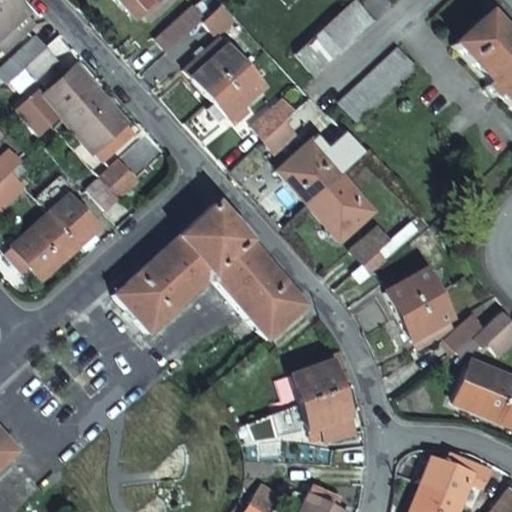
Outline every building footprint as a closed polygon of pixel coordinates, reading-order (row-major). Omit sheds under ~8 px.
[(10,0),(0,0),(0,34),(4,31),(14,42),(32,26),(10,0)] [(118,0),(136,19),(147,10),(157,0),(118,0)] [(157,0),(147,10),(154,17),(172,0),(157,0)] [(311,77),(370,24),(351,4),(293,56),(311,77)] [(188,35),(204,20),(193,8),(156,41),(166,54),(174,47),(188,35)] [(230,24),(218,10),(203,24),(215,37),(230,24)] [(511,48),(484,19),(451,49),(486,86),(483,90),(493,101),(497,97),(511,112),(511,48)] [(4,31),(0,34),(0,53),(14,42),(4,31)] [(0,67),(0,80),(4,84),(23,67),(43,49),(34,38),(0,67)] [(194,59),(203,69),(224,50),(216,41),(215,40),(194,59)] [(43,49),(23,67),(34,80),(54,62),(43,49)] [(261,90),(243,71),(224,50),(203,69),(190,80),(209,101),(227,121),(231,118),(242,107),(261,90)] [(396,52),(337,105),(356,126),(415,73),(396,52)] [(181,71),(190,80),(203,69),(194,59),(181,71)] [(92,155),(94,153),(112,137),(124,125),(105,104),(73,69),(41,98),(58,117),(92,155)] [(250,131),(261,143),(275,131),(291,117),(281,106),(272,114),(270,113),(250,131)] [(242,107),(231,118),(237,124),(248,114),(242,107)] [(275,131),(261,143),(268,151),(282,137),(275,131)] [(112,137),(94,153),(100,160),(113,148),(111,146),(116,142),(112,137)] [(307,210),(340,179),(309,144),(276,175),(307,210)] [(0,179),(7,172),(16,165),(5,153),(0,157),(0,179)] [(96,166),(91,171),(118,200),(136,183),(117,163),(104,175),(96,166)] [(372,214),(340,179),(307,210),(338,244),(372,214)] [(102,212),(115,202),(97,182),(85,192),(102,212)] [(39,281),(61,262),(96,230),(66,196),(46,215),(9,248),(39,281)] [(212,283),(264,342),(302,308),(282,286),(211,207),(111,300),(134,325),(145,335),(202,284),(212,283)] [(374,256),(387,244),(375,230),(348,254),(361,268),(374,256)] [(374,256),(361,268),(367,275),(381,263),(374,256)] [(383,298),(396,321),(410,345),(415,342),(446,324),(450,322),(436,298),(422,275),(383,298)] [(494,357),(511,341),(511,331),(496,315),(470,338),(451,354),(459,362),(481,343),(494,357)] [(446,324),(415,342),(419,349),(450,331),(446,324)] [(441,342),(451,354),(470,338),(459,325),(441,342)] [(511,431),(511,382),(510,382),(465,365),(450,407),(474,416),(511,431)] [(299,407),(339,392),(329,366),(288,380),(299,407)] [(349,420),(339,392),(299,407),(308,434),(309,434),(313,443),(324,442),(325,444),(354,436),(348,420),(349,420)] [(0,511),(0,468),(12,457),(0,443),(0,511)] [(446,458),(442,467),(466,476),(469,468),(446,458)] [(455,511),(466,486),(469,478),(466,476),(442,467),(429,462),(419,488),(409,511),(455,511)] [(469,478),(466,486),(480,491),(487,475),(469,468),(466,476),(469,478)] [(511,511),(511,493),(507,490),(490,511),(511,511)] [(254,494),(245,511),(266,511),(271,502),(254,494)] [(336,511),(306,499),(300,511),(336,511)]
